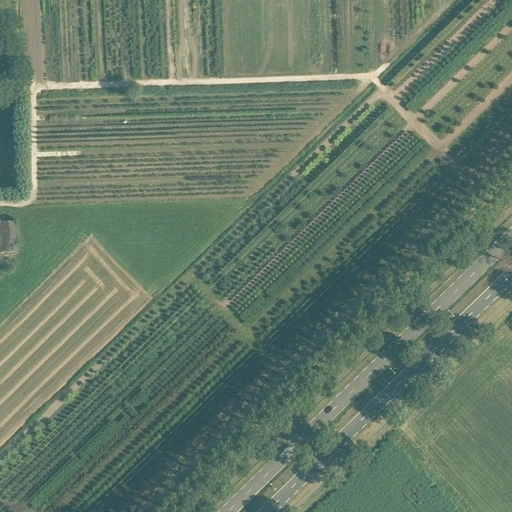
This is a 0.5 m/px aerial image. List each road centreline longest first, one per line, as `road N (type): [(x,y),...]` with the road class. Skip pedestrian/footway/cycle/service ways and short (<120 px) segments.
road 1 (primary): [(511,234),(224,511)]
road 2 (primary): [(266,511),(511,274)]
